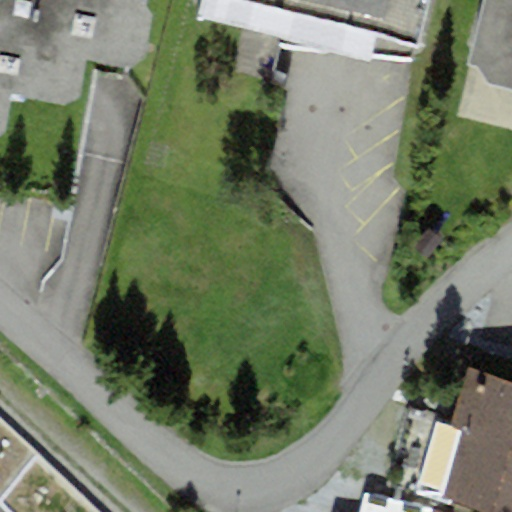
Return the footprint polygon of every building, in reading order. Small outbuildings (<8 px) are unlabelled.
[(147,0),(0,0),(0,134),(4,132),(11,96),(63,106),(79,94),(84,61),(130,72),(146,53),(150,17),(145,11),(147,0)] [(239,0),(376,34),(417,45),(422,27),(428,0),(239,0)] [(511,0),(483,0),(467,64),(476,68),(488,86),(511,91),(511,0)] [(485,511),(511,511),(511,383),(468,371),(450,429),(434,424),(414,491),(485,511)] [(0,496),(36,454),(0,419),(0,496)] [(96,511),(36,454),(0,496),(0,504),(8,511),(96,511)] [(356,511),(444,511),(361,493),(356,511)]
